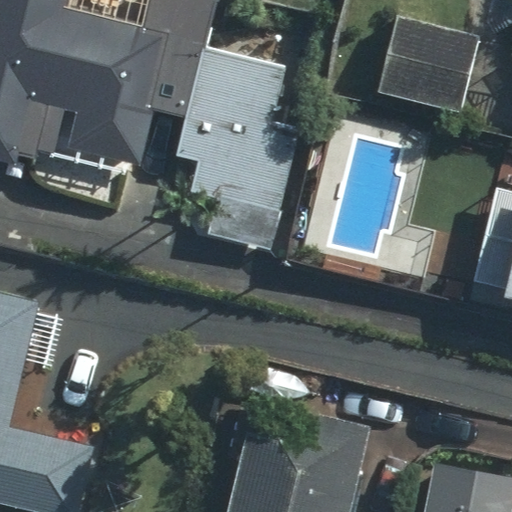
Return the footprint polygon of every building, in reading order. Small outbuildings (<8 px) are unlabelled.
[(52,0),(0,0),(0,165),(8,167),(15,143),(134,172),(150,110),(181,118),(199,45),(50,9),(52,0)] [(381,82),(466,101),(483,26),(398,6),(381,82)] [(276,216),(294,131),(267,125),(278,73),(201,56),(178,162),(192,165),(185,196),(276,216)] [(511,223),(492,303),(511,308),(511,223)] [(72,511),(86,453),(6,436),(34,307),(0,299),(0,511),(4,511),(72,511)] [(343,511),(362,433),(309,420),(301,454),(242,440),(225,511),(343,511)] [(420,511),(508,511),(511,494),(511,487),(428,471),(420,511)]
